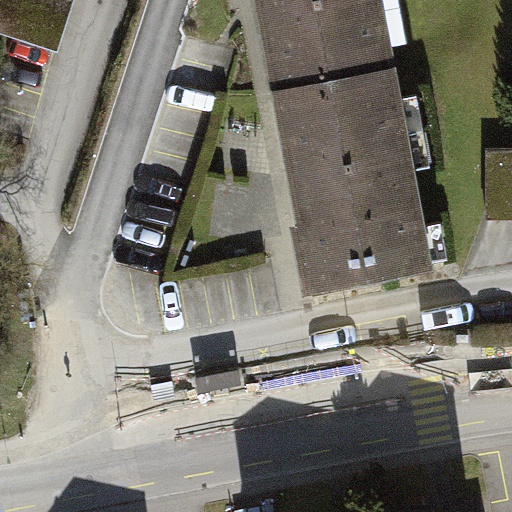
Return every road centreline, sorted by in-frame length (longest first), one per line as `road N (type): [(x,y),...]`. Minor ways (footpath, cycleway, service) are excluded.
road 1 (residential): [(175,0),(96,251),(76,489)]
road 2 (residential): [(76,489),(511,401)]
